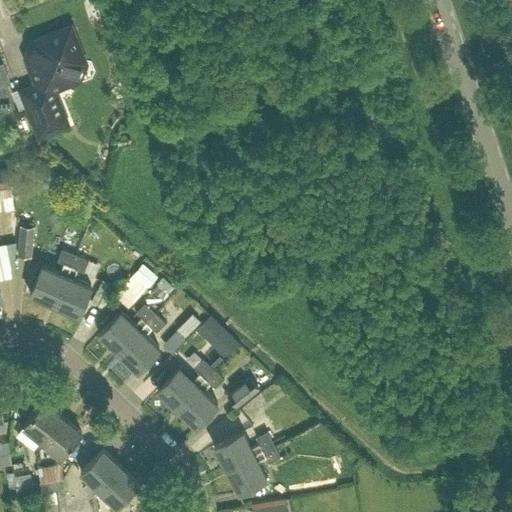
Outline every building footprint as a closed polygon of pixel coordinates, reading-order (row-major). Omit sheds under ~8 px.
[(26,58),(36,84),(21,90),(26,103),(39,134),(66,123),(55,95),(52,96),(50,89),(75,79),(72,72),(76,64),(83,61),(69,26),(34,40),(37,47),(33,55),(26,58)] [(0,111),(13,106),(4,84),(0,85),(0,111)] [(100,155),(117,157),(119,147),(102,144),(100,155)] [(7,166),(0,167),(0,187),(10,186),(7,166)] [(10,186),(0,187),(0,207),(12,206),(10,186)] [(31,254),(34,226),(21,225),(18,253),(31,254)] [(71,264),(76,253),(62,247),(57,258),(64,261),(59,270),(42,264),(30,293),(54,303),(71,264)] [(71,264),(54,303),(78,313),(91,283),(73,276),(77,267),(84,270),(89,258),(76,253),(71,264)] [(120,287),(134,299),(147,284),(133,272),(120,287)] [(168,292),(173,287),(174,286),(162,275),(162,276),(156,282),(168,292)] [(115,286),(104,280),(93,299),(104,305),(115,286)] [(118,351),(140,327),(155,311),(145,301),(136,310),(142,316),(135,323),(121,309),(98,332),(118,351)] [(204,314),(195,306),(190,311),(175,327),(184,336),(204,314)] [(155,311),(140,327),(118,351),(137,369),(159,346),(145,332),(151,326),(156,331),(166,321),(155,311)] [(225,327),(212,341),(225,355),(239,341),(225,327)] [(179,365),(157,388),(176,407),(198,383),(205,376),(214,367),(203,356),(194,366),(200,372),(193,378),(179,365)] [(215,387),(225,378),(214,367),(205,376),(198,383),(176,407),(195,425),(217,402),(204,389),(210,382),(215,387)] [(237,405),(259,387),(250,377),(229,395),(237,405)] [(42,440),(62,415),(43,399),(23,424),(42,440)] [(62,415),(42,440),(61,455),(81,430),(62,415)] [(254,453),(274,442),(267,429),(256,435),(259,440),(250,445),(242,429),(214,444),(226,468),(254,453)] [(15,438),(0,439),(0,449),(16,449),(15,438)] [(254,453),(226,468),(238,491),(267,476),(257,458),(266,453),(270,460),(281,454),(274,442),(254,453)] [(98,487),(120,464),(102,447),(80,470),(98,487)] [(0,465),(11,464),(10,452),(0,453),(0,465)] [(47,463),(49,478),(70,475),(68,460),(47,463)] [(120,464),(98,487),(115,504),(138,481),(120,464)] [(42,492),(66,488),(64,476),(40,481),(42,492)] [(287,483),(288,492),(322,488),(321,479),(287,483)] [(42,492),(40,481),(16,485),(18,497),(42,492)] [(285,511),(284,503),(252,509),(252,511),(285,511)]
